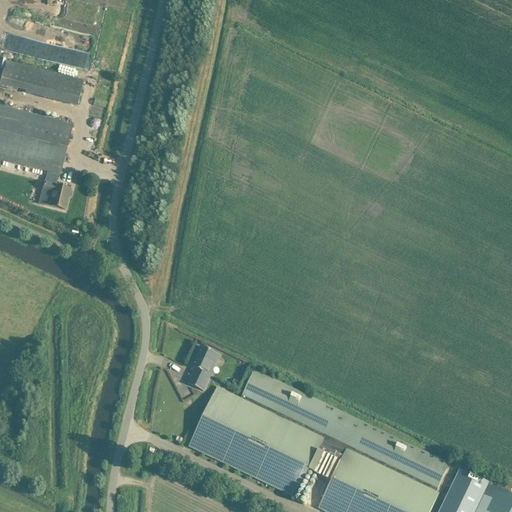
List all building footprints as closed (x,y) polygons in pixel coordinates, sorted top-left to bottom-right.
[(5,61),(0,82),(0,84),(77,105),(83,81),(5,61)] [(0,160),(60,175),(72,125),(0,106),(0,160)] [(42,191),(39,204),(49,207),(65,211),(70,190),(52,186),(52,185),(44,183),(42,191)] [(208,375),(218,355),(200,347),(191,367),(195,370),(188,385),(203,392),(211,376),(208,375)] [(321,511),(323,511),(427,511),(449,466),(254,372),(241,400),(220,390),(192,449),(293,497),(306,470),(329,481),(322,495),(328,497),(321,511)] [(460,470),(440,511),(476,511),(489,486),(490,484),(460,470)] [(511,511),(511,497),(489,486),(476,511),(511,511)]
